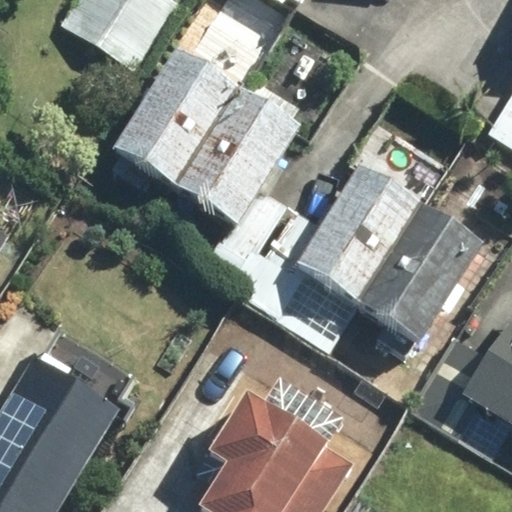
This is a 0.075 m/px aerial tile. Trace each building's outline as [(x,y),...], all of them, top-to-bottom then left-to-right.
[(156,2),(152,0),(80,0),(58,31),(110,68),(156,2)] [(246,0),(274,16),(283,0),(246,0)] [(283,215),(256,198),(293,141),(171,63),(106,165),(228,243),(210,270),(237,287),(283,215)] [(385,158),(366,188),(350,178),(285,283),(411,362),(476,257),(419,221),(438,191),(385,158)] [(511,318),(480,368),(453,352),(413,417),(449,439),(460,421),(511,453),(511,318)] [(58,511),(107,427),(23,379),(0,419),(0,511),(58,511)] [(237,406),(196,471),(212,481),(193,511),(321,511),(345,474),(237,406)]
